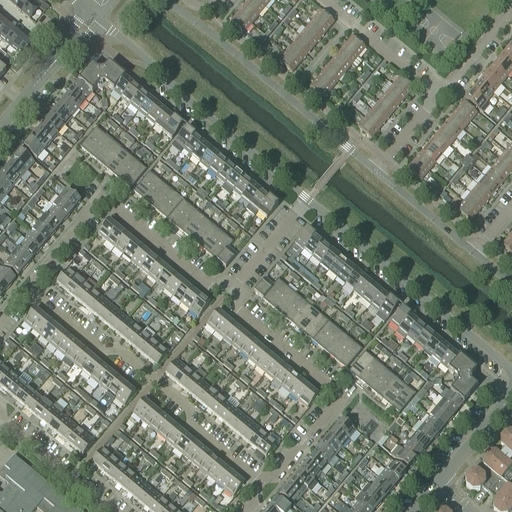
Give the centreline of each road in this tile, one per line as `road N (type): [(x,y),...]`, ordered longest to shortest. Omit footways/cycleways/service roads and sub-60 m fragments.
road 1 (residential): [(259,481),(191,425),(190,408),(119,350),(100,350),(28,290)]
road 2 (tertiary): [(93,17),(307,199)]
road 3 (residential): [(259,481),(278,476),(341,396),(223,297)]
road 4 (tertiary): [(375,170),(171,0)]
road 5 (tertiary): [(307,199),(511,368)]
road 6 (residential): [(223,297),(104,201)]
road 7 (residential): [(113,511),(0,418)]
road 8 (residential): [(430,89),(320,0)]
road 9 (residential): [(223,297),(307,199)]
road 10 (tertiary): [(472,252),(375,170)]
